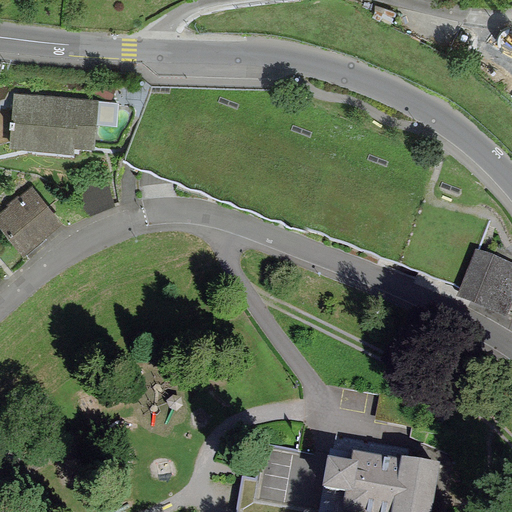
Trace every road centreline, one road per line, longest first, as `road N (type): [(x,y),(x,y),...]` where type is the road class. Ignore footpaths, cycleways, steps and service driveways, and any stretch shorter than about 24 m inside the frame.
road 1 (residential): [(511,345),(432,301),(187,210),(136,216),(80,242),(0,311)]
road 2 (tertiary): [(511,181),(442,116),(384,84),(288,56),(163,51)]
road 3 (track): [(241,285),(464,402),(511,441)]
road 4 (tertiary): [(163,51),(0,37)]
